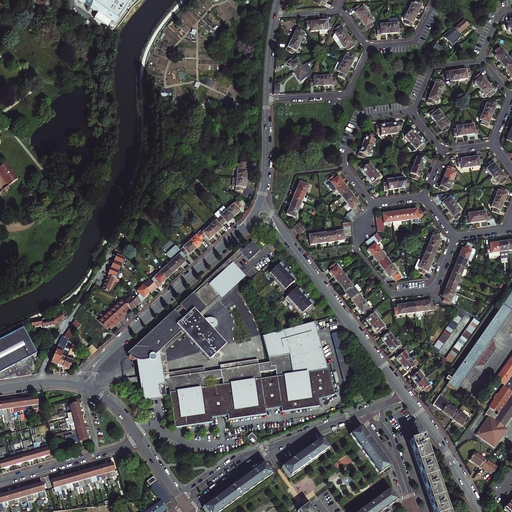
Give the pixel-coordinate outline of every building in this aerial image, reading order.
[(55,0),(58,2),(59,0),(41,0),(40,0),(34,0),(34,1),(48,13),(52,9),(48,6),(53,0),(55,0)] [(131,4),(125,0),(81,0),(80,2),(116,27),(131,4)] [(415,3),(413,6),(411,5),(407,13),(416,17),(421,6),(415,3)] [(352,9),(359,20),(368,14),(370,12),(366,5),(363,7),(361,4),(352,9)] [(410,28),(416,17),(407,13),(403,20),(405,22),(404,25),(410,28)] [(373,21),(368,14),(359,20),(366,30),(372,26),(370,23),(373,21)] [(329,21),(318,22),(319,32),(319,35),(328,34),(328,28),(331,28),(331,21),(329,21)] [(468,26),(464,21),(454,29),(458,34),(468,26)] [(319,32),(318,22),(306,23),(307,30),(310,29),(311,32),(319,32)] [(380,25),(380,28),(376,28),(376,35),(389,34),(388,24),(380,25)] [(388,24),(389,34),(402,33),(401,26),(397,27),(397,24),(388,24)] [(331,37),(336,44),(336,43),(347,36),(340,26),(334,30),(336,33),(331,37)] [(297,29),(291,40),(300,44),(304,36),(302,35),(303,32),(297,29)] [(354,46),(347,36),(336,43),(341,50),(346,47),(348,50),(354,46)] [(296,52),(300,44),(291,40),(287,49),(286,51),(292,54),(294,51),(296,52)] [(443,50),(436,43),(433,47),(439,53),(443,50)] [(508,58),(500,48),(494,52),(496,55),(495,56),(500,63),(508,58)] [(348,54),(349,52),(346,52),(341,64),(349,68),(354,58),(355,57),(348,54)] [(297,60),(294,61),(292,58),(286,62),(287,64),(293,72),(301,67),(297,60)] [(511,63),(508,58),(500,63),(505,70),(511,64),(511,63)] [(301,67),(293,72),(300,83),(306,79),(304,76),(306,74),(309,78),(311,73),(305,64),(301,67)] [(345,78),(349,68),(341,64),(337,72),(339,73),(338,76),(344,79),(345,78)] [(470,71),(457,72),(458,82),(467,80),(467,78),(470,77),(470,71)] [(446,81),(449,80),(450,83),(458,82),(457,72),(445,74),(446,81)] [(474,79),(476,82),(474,83),(479,91),(487,85),(479,75),(474,79)] [(335,79),(331,79),(331,76),(322,77),(323,86),(325,86),(333,86),(335,86),(335,79)] [(320,87),(323,86),(322,77),(313,77),(314,80),(310,80),(310,87),(312,87),(320,87)] [(436,81),(431,92),(440,96),(444,88),(441,87),(442,83),(436,81)] [(487,85),(479,91),(484,97),(487,96),(489,99),(494,94),(487,85)] [(440,96),(431,92),(427,104),(433,106),(434,103),(437,104),(440,96)] [(491,116),(496,105),(489,102),(488,106),(485,105),(482,113),(491,116)] [(438,112),(436,113),(433,110),(428,114),(436,124),(444,118),(438,112)] [(486,128),(491,116),(482,113),(479,121),(481,122),(480,125),(486,128)] [(444,118),(436,124),(444,134),(450,129),(448,127),(450,125),(444,118)] [(400,124),(387,126),(389,135),(397,134),(397,132),(401,131),(400,124)] [(465,126),(466,136),(478,134),(478,127),(474,127),(474,125),(465,126)] [(389,135),(387,126),(375,127),(376,134),(380,134),(380,137),(389,135)] [(456,127),(456,130),(453,130),(453,137),(466,136),(465,126),(456,127)] [(404,133),(407,135),(404,137),(409,144),(417,138),(410,128),(404,133)] [(375,141),(372,140),(373,136),(367,134),(362,145),(371,149),(375,141)] [(417,138),(409,144),(415,151),(418,149),(420,152),(425,147),(417,138)] [(371,149),(362,145),(357,156),(364,159),(365,156),(368,157),(371,149)] [(422,170),(427,159),(420,156),(419,159),(416,158),(413,166),(422,170)] [(483,164),(482,157),(469,158),(470,168),(479,167),(479,164),(483,164)] [(458,167),(461,167),(462,169),(470,168),(469,158),(457,160),(458,167)] [(499,171),(491,161),(485,166),(487,168),(486,170),(491,177),(499,171)] [(0,168),(0,173),(9,185),(19,178),(7,163),(0,168)] [(368,165),(366,166),(364,163),(358,168),(366,178),(374,172),(368,165)] [(238,164),(236,178),(246,179),(247,165),(238,164)] [(417,182),(422,170),(413,166),(409,174),(412,175),(411,179),(417,182)] [(456,173),(453,172),(455,169),(448,166),(443,178),(452,182),(456,173)] [(506,181),(499,171),(491,177),(496,184),(498,182),(500,185),(506,181)] [(374,172),(366,178),(374,187),(380,183),(378,180),(379,178),(374,172)] [(335,190),(342,184),(337,178),(335,179),(333,176),(327,181),(329,184),(326,186),(332,193),(335,190)] [(246,179),(236,178),(235,190),(242,191),(243,187),(245,187),(246,179)] [(452,182),(443,178),(438,189),(445,192),(446,189),(449,190),(452,182)] [(395,180),(396,190),(408,188),(407,181),(404,181),(403,179),(395,180)] [(396,190),(395,180),(386,181),(386,184),(383,184),(384,191),(396,190)] [(297,188),(296,191),(305,194),(308,187),(299,183),(297,188)] [(342,184),(335,190),(340,197),(348,191),(342,184)] [(503,203),(508,191),(501,188),(499,192),(497,191),(494,199),(503,203)] [(295,193),(292,199),(302,202),(305,194),(296,191),(295,193)] [(346,204),(353,198),(348,191),(340,197),(346,204)] [(450,197),(448,198),(446,196),(440,200),(448,210),(455,204),(450,197)] [(353,198),(346,204),(351,210),(359,204),(353,198)] [(290,204),(289,206),(298,210),(302,202),(292,199),(290,204)] [(498,215),(503,203),(494,199),(491,207),(493,208),(491,212),(498,215)] [(227,210),(234,217),(240,211),(238,210),(241,207),(236,202),(227,210)] [(455,204),(448,210),(455,220),(461,215),(459,212),(460,211),(455,204)] [(298,210),(289,206),(288,208),(288,209),(288,210),(286,215),(295,218),(298,210)] [(234,217),(227,210),(224,207),(214,215),(218,219),(223,224),(225,222),(227,223),(234,217)] [(408,211),(410,221),(422,219),(421,212),(417,212),(417,210),(408,211)] [(408,211),(400,212),(401,222),(410,221),(408,211)] [(391,214),(392,223),(393,227),(402,226),(401,222),(400,212),(391,214)] [(490,221),(489,213),(485,214),(485,212),(476,213),(477,223),(490,221)] [(465,224),(477,223),(476,213),(468,214),(468,216),(464,217),(465,224)] [(392,223),(391,214),(383,215),(384,224),(392,223)] [(220,226),(223,224),(218,219),(209,227),(215,234),(222,228),(220,226)] [(215,234),(209,227),(202,233),(201,231),(198,234),(203,239),(206,236),(209,240),(215,234)] [(344,241),(343,231),(334,232),(336,242),(338,241),(344,241)] [(326,233),(327,243),(333,242),(336,242),(334,232),(326,233)] [(321,244),(327,243),(326,233),(317,234),(318,244),(321,244)] [(198,234),(189,242),(196,249),(202,243),(200,241),(203,239),(198,234)] [(317,244),(318,244),(317,234),(309,236),(310,245),(315,245),(316,244),(317,244)] [(428,245),(437,248),(440,240),(438,240),(439,236),(432,234),(428,245)] [(129,357),(128,358),(129,358),(129,359),(130,359),(131,359),(132,360),(133,360),(134,360),(135,360),(135,361),(136,361),(137,361),(138,361),(139,361),(140,361),(141,361),(142,361),(143,361),(144,361),(145,361),(146,361),(147,360),(150,375),(139,377),(140,381),(143,402),(162,399),(162,397),(165,396),(164,388),(168,388),(174,428),(212,423),(212,418),(227,416),(228,420),(266,415),(265,410),(280,408),(281,413),(319,407),(318,400),(331,398),(334,397),(328,374),(331,373),(329,368),(327,369),(316,324),(263,337),(269,365),(259,366),(258,360),(220,366),(221,372),(205,374),(204,368),(168,374),(162,375),(159,353),(181,332),(183,334),(209,362),(226,346),(212,330),(213,329),(214,329),(214,328),(214,327),(215,326),(215,325),(215,324),(214,323),(214,322),(214,321),(213,320),(212,320),(212,319),(211,319),(210,319),(209,319),(208,318),(207,319),(206,319),(205,319),(204,320),(204,321),(203,321),(201,319),(199,316),(220,297),(221,298),(221,299),(239,283),(246,277),(238,268),(236,270),(232,266),(234,264),(243,256),(249,262),(261,251),(253,242),(243,251),(241,249),(203,284),(205,286),(194,296),(193,295),(179,307),(181,308),(176,313),(175,311),(127,355),(129,357)] [(189,242),(180,251),(185,256),(187,253),(189,255),(196,249),(189,242)] [(508,251),(506,242),(498,243),(499,252),(508,251)] [(499,252),(498,243),(489,244),(490,246),(486,247),(487,254),(489,254),(489,258),(500,256),(499,252)] [(367,250),(373,257),(380,251),(383,249),(380,246),(378,248),(375,244),(367,250)] [(166,254),(170,258),(179,250),(175,245),(166,254)] [(425,253),(434,257),(437,248),(428,245),(425,253)] [(467,260),(470,261),(474,254),(470,253),(472,249),(465,246),(464,249),(462,248),(458,257),(467,260)] [(179,255),(172,261),(179,268),(185,262),(182,258),(185,256),(180,251),(177,253),(179,255)] [(373,257),(378,264),(385,258),(380,251),(373,257)] [(421,261),(430,265),(434,257),(425,253),(421,261)] [(113,262),(119,265),(125,267),(127,261),(122,256),(122,257),(116,255),(113,262)] [(458,257),(455,265),(464,268),(467,260),(458,257)] [(385,258),(378,264),(383,271),(391,265),(385,258)] [(172,261),(166,267),(173,274),(179,268),(172,261)] [(430,265),(421,261),(417,273),(424,275),(425,272),(427,273),(430,265)] [(119,265),(113,262),(111,268),(117,271),(119,265)] [(284,292),(296,281),(295,281),(293,279),(295,278),(292,275),(291,274),(290,276),(288,273),(289,272),(287,269),(286,269),(285,270),(283,268),(284,267),(282,264),(281,263),(268,275),(284,292)] [(335,279),(343,273),(336,265),(335,264),(330,268),(330,269),(332,271),(330,272),(333,276),(333,277),(335,279)] [(391,265),(383,271),(388,278),(390,276),(395,283),(401,278),(396,272),(391,265)] [(464,268),(455,265),(452,273),(461,276),(464,268)] [(173,274),(166,267),(160,273),(166,280),(173,274)] [(114,278),(117,271),(111,268),(108,276),(114,278)] [(151,276),(149,278),(157,288),(166,280),(160,273),(154,279),(151,276)] [(343,273),(335,279),(337,282),(340,286),(348,280),(343,273)] [(452,273),(449,281),(457,284),(461,276),(452,273)] [(108,276),(105,282),(111,285),(114,278),(108,276)] [(152,294),(157,288),(149,280),(144,286),(152,294)] [(346,293),(353,287),(348,280),(340,286),(344,291),(346,293)] [(457,284),(449,281),(445,289),(454,292),(457,284)] [(108,294),(111,285),(105,282),(102,290),(108,294)] [(220,297),(199,316),(201,319),(240,283),(239,283),(221,299),(221,298),(220,297)] [(129,357),(127,355),(175,311),(176,313),(181,308),(179,307),(193,295),(194,296),(205,286),(203,284),(126,355),(129,357)] [(359,294),(353,287),(346,293),(347,295),(351,300),(359,294)] [(297,288),(285,299),(301,316),(306,311),(309,314),(315,308),(312,305),(314,304),(313,304),(311,301),(309,302),(307,300),(309,299),(308,298),(305,295),(304,297),(302,294),(303,293),(300,290),(299,291),(297,289),(297,288)] [(454,292),(445,289),(442,297),(444,298),(443,301),(450,304),(454,292)] [(511,312),(511,292),(447,385),(449,387),(456,392),(511,312)] [(136,298),(141,303),(145,298),(140,293),(136,298)] [(132,312),(141,303),(136,298),(131,294),(128,298),(130,300),(125,306),(130,311),(132,312)] [(356,307),(364,301),(359,294),(351,300),(356,307)] [(366,315),(371,311),(364,301),(356,307),(362,315),(363,317),(366,315)] [(432,301),(423,302),(424,312),(437,310),(436,303),(432,304),(432,301)] [(415,303),(416,313),(424,312),(423,302),(415,303)] [(406,304),(407,314),(416,313),(415,303),(406,304)] [(127,314),(130,311),(125,306),(122,304),(112,313),(122,323),(126,319),(124,317),(127,314)] [(398,305),(398,308),(395,308),(396,315),(407,314),(406,304),(398,305)] [(367,316),(368,317),(366,319),(371,326),(379,320),(378,319),(373,313),(372,310),(371,311),(366,315),(367,316)] [(122,323),(112,313),(100,324),(108,332),(111,329),(114,326),(116,328),(122,323)] [(55,316),(37,320),(30,322),(30,325),(30,328),(39,327),(39,328),(41,328),(53,327),(61,321),(59,314),(55,316)] [(387,330),(379,320),(371,326),(377,333),(379,332),(380,333),(381,334),(387,330)] [(75,321),(68,332),(72,335),(75,330),(80,325),(75,321)] [(0,380),(4,380),(4,379),(14,374),(15,378),(26,376),(29,376),(30,375),(31,374),(32,373),(33,372),(34,369),(34,368),(33,366),(32,364),(36,362),(33,356),(36,355),(22,329),(4,340),(0,342),(0,380)] [(394,340),(387,330),(381,334),(382,336),(383,337),(381,339),(387,346),(394,340)] [(68,332),(64,337),(68,339),(67,341),(68,341),(72,335),(68,332)] [(162,375),(168,374),(165,351),(183,334),(181,332),(159,353),(162,375)] [(63,337),(62,336),(51,363),(57,365),(63,353),(65,347),(67,341),(68,339),(64,337),(63,337)] [(395,352),(396,354),(402,350),(394,340),(387,346),(392,353),(394,351),(395,352)] [(67,356),(62,368),(68,370),(74,357),(70,356),(75,345),(71,344),(71,345),(72,345),(67,356)] [(97,351),(92,346),(87,352),(91,356),(97,351)] [(336,350),(343,382),(351,380),(344,348),(336,350)] [(402,365),(409,359),(402,350),(396,354),(397,355),(398,357),(396,358),(402,365)] [(62,368),(67,356),(64,354),(64,353),(63,353),(57,365),(62,368)] [(402,365),(407,372),(409,370),(410,371),(411,373),(417,369),(412,363),(416,360),(413,356),(409,359),(402,365)] [(499,414),(511,394),(511,356),(496,380),(504,386),(499,394),(496,395),(494,398),(493,401),(489,408),(485,414),(489,416),(493,410),(499,414)] [(417,385),(424,379),(420,373),(417,369),(411,373),(413,375),(413,376),(411,378),(417,385)] [(432,389),(424,379),(417,385),(422,392),(424,390),(426,393),(432,389)] [(449,387),(447,385),(439,396),(442,398),(449,387)] [(511,394),(499,414),(493,410),(489,416),(476,435),(494,448),(507,430),(503,427),(504,427),(510,418),(511,418),(511,394)] [(448,402),(442,398),(439,396),(433,405),(450,417),(455,420),(463,427),(469,419),(447,403),(448,402)] [(37,398),(31,399),(32,406),(32,409),(33,412),(34,417),(41,416),(40,413),(39,413),(38,409),(37,398)] [(24,400),(25,407),(26,411),(32,409),(32,406),(31,399),(24,400)] [(13,409),(12,401),(5,402),(7,410),(7,414),(10,414),(14,413),(13,409)] [(20,411),(19,408),(18,401),(12,401),(13,409),(14,413),(20,412),(20,411)] [(76,409),(73,410),(74,415),(78,414),(78,415),(85,413),(83,407),(76,409)] [(87,419),(85,413),(78,415),(79,421),(87,419)] [(81,427),(88,425),(87,419),(79,421),(75,422),(77,428),(81,427)] [(355,431),(349,435),(378,475),(389,467),(360,427),(355,431)] [(77,441),(92,437),(90,431),(83,433),(75,435),(70,436),(71,438),(76,437),(77,441)] [(257,439),(251,433),(247,437),(253,443),(257,439)] [(289,479),(330,449),(322,438),(281,467),(289,479)] [(447,511),(422,438),(410,442),(433,511),(447,511)] [(45,442),(39,444),(40,446),(40,448),(42,455),(48,454),(45,442)] [(36,457),(42,455),(40,448),(40,446),(33,448),(34,450),(36,457)] [(28,452),(30,459),(36,457),(34,450),(33,448),(33,447),(28,448),(28,452)] [(24,461),(30,459),(28,452),(27,448),(25,449),(21,450),(22,453),(24,461)] [(24,461),(22,453),(21,450),(15,452),(16,455),(18,462),(24,461)] [(480,468),(492,475),(497,467),(475,452),(470,460),(480,468)] [(12,464),(18,462),(16,455),(10,457),(12,464)] [(6,466),(12,464),(10,457),(4,458),(6,466)] [(110,464),(113,475),(114,478),(115,484),(118,483),(116,474),(119,473),(116,462),(110,464)] [(264,463),(203,508),(206,511),(219,511),(272,474),(264,463)] [(104,466),(107,477),(113,475),(110,464),(104,466)] [(98,467),(101,478),(102,482),(105,481),(108,480),(107,477),(104,466),(98,467)] [(102,482),(101,478),(98,467),(92,469),(95,480),(96,484),(100,483),(102,482)] [(89,482),(95,480),(92,469),(86,471),(89,482)] [(80,473),(84,487),(85,489),(88,488),(88,486),(90,485),(89,482),(86,471),(80,473)] [(74,474),(78,489),(80,488),(84,487),(80,473),(74,474)] [(68,476),(72,490),(76,489),(78,489),(74,474),(68,476)] [(69,491),(72,490),(68,476),(62,478),(66,492),(69,491)] [(153,477),(147,481),(149,486),(156,481),(153,477)] [(66,492),(62,478),(56,479),(60,494),(64,493),(66,492)] [(44,483),(38,485),(41,495),(48,494),(44,483)] [(38,485),(32,486),(34,493),(35,497),(41,495),(38,485)] [(28,495),(34,493),(32,486),(26,488),(28,495)] [(393,495),(389,489),(358,511),(380,511),(397,500),(393,495)] [(20,490),(14,491),(16,498),(19,498),(20,502),(23,501),(22,497),(20,490)] [(14,491),(8,493),(11,504),(14,503),(13,499),(16,498),(14,491)] [(11,504),(8,493),(2,495),(5,506),(11,504)] [(153,503),(159,511),(162,511),(166,509),(164,506),(162,503),(160,500),(159,499),(153,503)] [(149,511),(159,511),(153,503),(147,507),(149,511)] [(511,511),(511,503),(511,504),(509,503),(508,504),(504,508),(503,510),(505,511),(511,511)]
